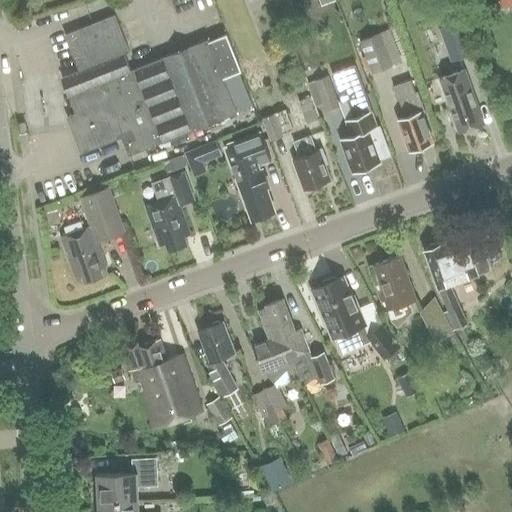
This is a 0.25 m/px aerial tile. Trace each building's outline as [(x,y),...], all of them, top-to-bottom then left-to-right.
[(226,34),(207,41),(207,40),(129,70),(122,53),(128,51),(114,14),(68,32),(82,67),(64,74),(78,110),(69,113),(84,151),(119,137),(127,155),(236,113),(222,77),(240,70),(226,34)] [(462,21),(449,25),(460,58),(473,54),(462,21)] [(379,32),(359,40),(372,73),(392,65),(379,32)] [(350,135),(340,138),(352,171),(378,162),(377,159),(390,154),(379,126),(376,127),(368,108),(371,107),(354,62),(330,71),(340,99),(345,97),(352,117),(344,120),(350,135)] [(482,123),(468,84),(463,70),(440,79),(459,132),(482,123)] [(326,111),(339,105),(327,75),(308,83),(314,99),(320,96),(326,111)] [(406,117),(398,120),(408,150),(411,149),(412,152),(423,148),(421,145),(433,141),(422,112),(425,111),(418,91),(415,92),(410,80),(393,86),(398,99),(399,99),(406,117)] [(311,96),(298,101),(306,122),(319,117),(311,96)] [(261,118),(270,140),(282,136),(281,132),(293,127),(285,109),(261,118)] [(258,133),(227,144),(239,177),(237,178),(252,219),(273,211),(264,187),(267,186),(261,169),(259,170),(256,164),(268,159),(258,133)] [(304,189),(329,180),(323,164),(325,163),(320,148),(315,150),(309,135),(293,141),(298,156),(292,159),(304,189)] [(184,155),(190,170),(198,167),(203,154),(201,149),(184,155)] [(178,157),(164,162),(168,174),(182,169),(178,157)] [(175,195),(144,206),(159,245),(165,243),(167,250),(186,243),(182,235),(189,233),(179,204),(193,199),(183,171),(168,176),(175,195)] [(96,241),(123,232),(107,188),(80,198),(90,224),(60,235),(75,276),(80,274),(83,282),(101,275),(98,268),(105,265),(96,241)] [(478,275),(492,270),(484,248),(471,253),(465,236),(424,251),(438,289),(439,289),(448,310),(443,313),(453,330),(467,324),(450,285),(478,275)] [(385,310),(386,310),(390,321),(398,328),(412,311),(408,302),(416,299),(400,256),(369,267),(385,310)] [(382,324),(368,334),(357,308),(358,307),(351,291),(348,293),(341,276),(338,277),(332,277),(321,281),(318,286),(312,289),(333,338),(336,337),(342,353),(370,341),(384,359),(399,347),(382,324)] [(258,311),(265,328),(270,326),(271,330),(277,327),(280,335),(279,335),(289,361),(293,359),(301,378),(302,378),(305,384),(317,374),(323,387),(337,380),(325,353),(312,358),(300,328),(295,330),(282,298),(265,305),(266,307),(258,311)] [(436,302),(421,310),(435,339),(451,331),(436,302)] [(207,364),(216,382),(213,383),(220,397),(237,388),(221,358),(235,353),(223,321),(198,331),(210,362),(206,364),(207,364)] [(253,346),(262,371),(274,382),(286,370),(291,382),(301,378),(293,359),(289,361),(279,335),(280,335),(277,327),(271,330),(270,326),(265,328),(269,340),(253,346)] [(154,428),(202,412),(182,354),(167,360),(160,338),(139,346),(137,342),(122,347),(130,370),(134,368),(154,428)] [(121,371),(110,375),(114,384),(124,380),(121,371)] [(264,389),(280,421),(285,419),(280,409),(286,406),(278,388),(276,389),(274,384),(264,389)] [(280,421),(264,389),(253,394),(260,409),(267,427),(280,421)] [(219,397),(207,405),(217,423),(230,415),(219,397)] [(397,418),(383,424),(389,437),(403,431),(397,418)] [(327,439),(317,444),(327,464),(337,460),(327,439)] [(342,443),(334,447),(339,457),(347,453),(342,443)] [(96,475),(97,503),(138,501),(137,487),(158,485),(157,457),(132,459),(133,473),(96,475)] [(272,489),(288,482),(279,460),(263,467),(272,489)] [(138,511),(138,501),(97,503),(97,511),(138,511)]
